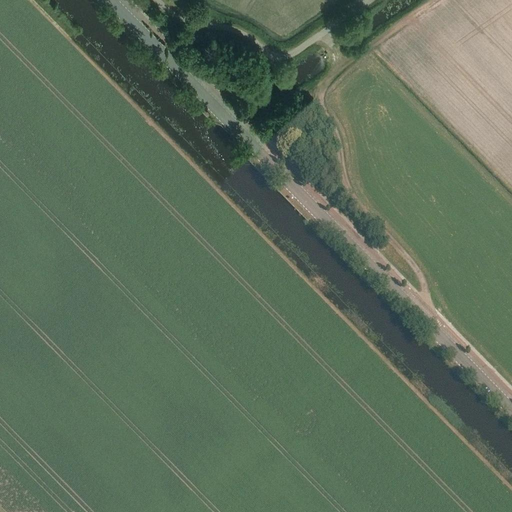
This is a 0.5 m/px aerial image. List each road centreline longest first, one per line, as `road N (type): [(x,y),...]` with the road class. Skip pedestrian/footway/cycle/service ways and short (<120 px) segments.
road 1 (secondary): [(511,410),(108,0)]
road 2 (track): [(422,302),(412,265),(359,207),(335,141),(311,111),(306,97),(335,60),(318,35)]
road 3 (unclassified): [(155,0),(276,56),(370,0)]
